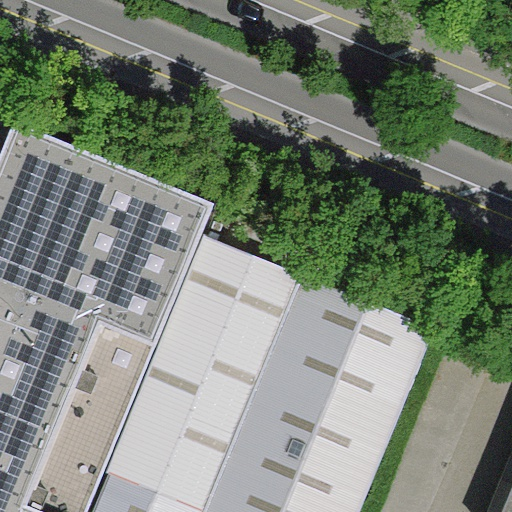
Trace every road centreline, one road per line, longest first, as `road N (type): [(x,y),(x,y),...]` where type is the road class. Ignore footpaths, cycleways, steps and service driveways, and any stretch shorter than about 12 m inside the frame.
road 1 (secondary): [(29,0),(511,198)]
road 2 (secondary): [(511,100),(270,0)]
